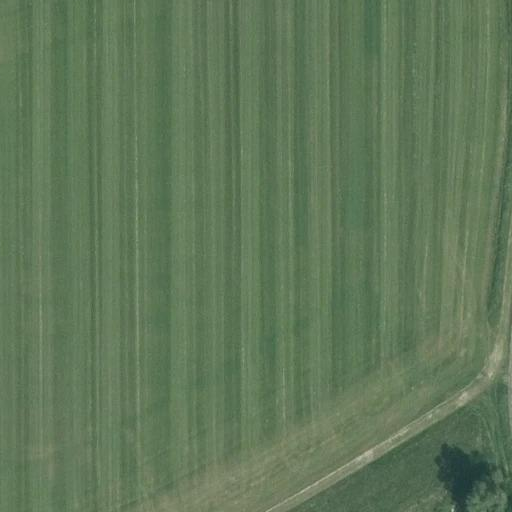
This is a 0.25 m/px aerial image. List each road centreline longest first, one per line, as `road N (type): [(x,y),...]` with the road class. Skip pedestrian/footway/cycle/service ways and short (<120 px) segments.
road 1 (track): [(511,192),(505,314),(473,390),(276,511)]
road 2 (track): [(509,511),(481,376)]
